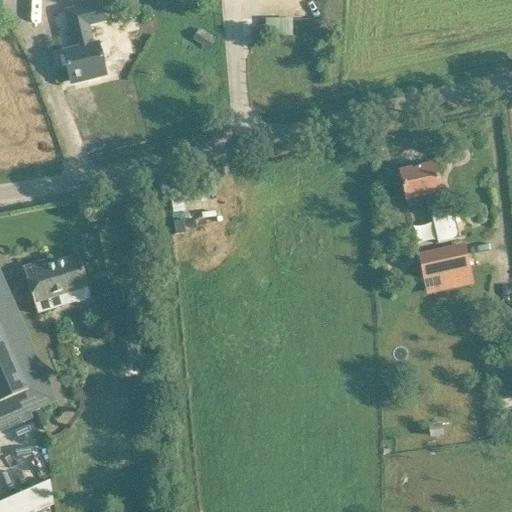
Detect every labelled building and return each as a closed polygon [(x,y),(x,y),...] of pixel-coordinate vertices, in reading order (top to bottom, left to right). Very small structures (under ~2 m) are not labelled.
[(75,50),(63,53),(69,81),(86,77),(87,80),(105,76),(103,65),(120,61),(120,59),(119,60),(116,49),(114,46),(111,44),(106,44),(98,46),(98,44),(92,46),(87,25),(109,20),(105,2),(71,11),(75,27),(69,29),(75,50)] [(199,31),(193,40),(208,49),(213,40),(199,31)] [(399,173),(403,193),(405,202),(425,197),(437,247),(460,241),(453,209),(444,211),(434,165),(399,173)] [(423,282),(470,270),(463,243),(416,255),(423,282)] [(43,262),(23,269),(28,288),(34,306),(37,315),(77,303),(78,304),(86,302),(89,299),(90,295),(88,289),(84,276),(78,257),(45,267),(43,262)] [(0,426),(56,402),(0,274),(0,426)] [(115,292),(117,304),(127,302),(125,290),(115,292)] [(124,333),(104,337),(109,361),(129,356),(124,333)]
